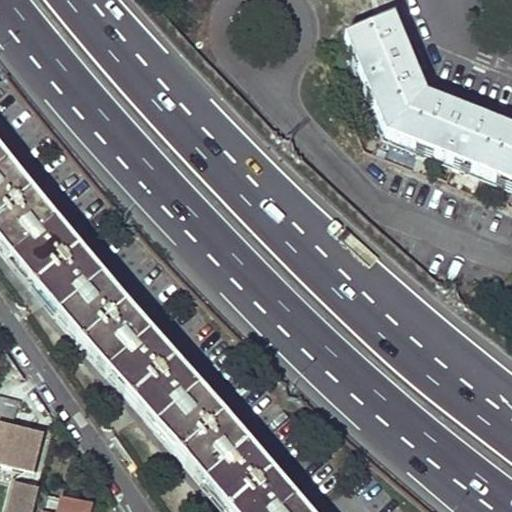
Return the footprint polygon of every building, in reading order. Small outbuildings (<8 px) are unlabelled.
[(189,8),(181,0),(147,0),(170,25),(189,8)] [(511,136),(465,119),(423,103),(408,64),(391,23),(342,44),(383,143),(511,194),(511,136)] [(296,511),(73,253),(0,164),(0,256),(28,291),(218,511),(296,511)] [(38,439),(0,429),(0,467),(28,475),(38,439)] [(2,511),(31,511),(37,493),(10,486),(2,511)] [(87,511),(42,500),(38,511),(87,511)]
